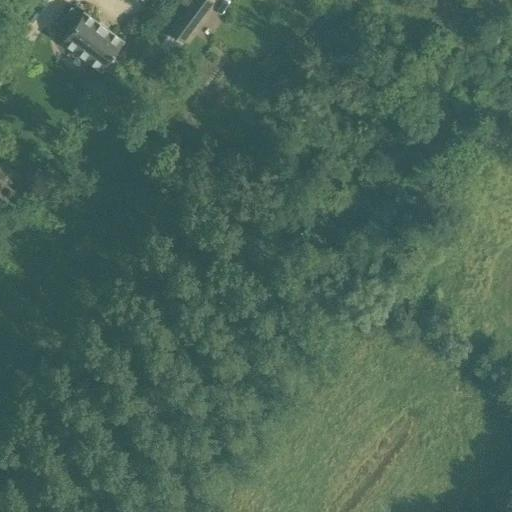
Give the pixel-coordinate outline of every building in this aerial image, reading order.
[(213,1),(211,0),(191,0),(167,31),(182,43),(213,1)] [(62,18),(72,25),(60,41),(100,71),(124,40),(83,10),(81,13),(71,6),(62,18)] [(380,19),(383,13),(374,6),(370,12),(380,19)] [(180,44),(166,34),(156,48),(171,58),(180,44)] [(427,182),(411,201),(425,212),(440,194),(427,182)]
